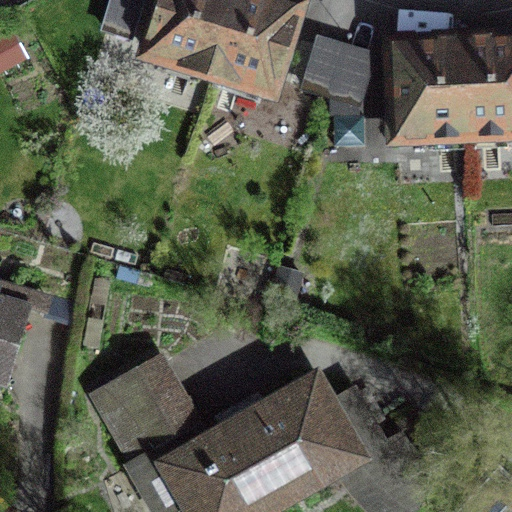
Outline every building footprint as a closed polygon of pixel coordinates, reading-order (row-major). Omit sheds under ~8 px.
[(163,0),(146,53),(209,73),(231,0),(163,0)] [(231,0),(209,73),(272,92),(299,5),(281,0),(231,0)] [(511,36),(501,37),(465,39),(468,135),(511,132),(511,36)] [(428,40),(391,42),(395,138),(468,135),(465,39),(428,40)] [(352,52),(322,43),(307,90),(360,107),(375,59),(352,52)] [(0,304),(0,398),(17,404),(44,318),(0,304)] [(137,479),(212,438),(172,363),(96,403),(137,479)] [(212,438),(137,479),(155,511),(313,511),(377,478),(323,379),(212,438)] [(511,511),(511,481),(498,469),(458,511),(511,511)]
